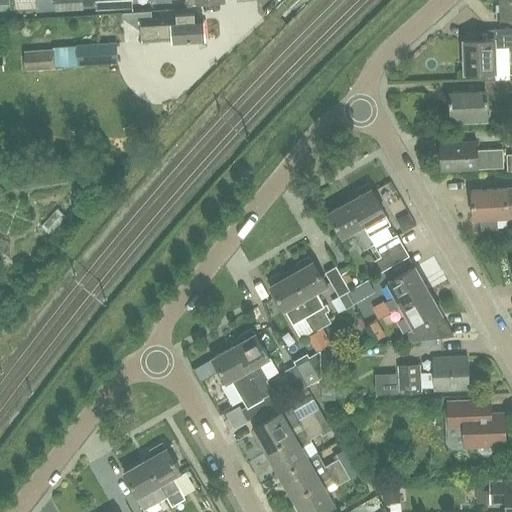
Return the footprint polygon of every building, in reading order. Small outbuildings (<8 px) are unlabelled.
[(54,0),(55,11),(84,10),(83,0),(54,0)] [(95,0),(96,10),(132,8),(132,0),(95,0)] [(511,0),(496,0),(498,18),(511,17),(511,0)] [(137,28),(143,28),(144,40),(172,38),(172,42),(204,40),(203,19),(194,19),(194,13),(176,15),(176,21),(172,21),(172,18),(152,19),(151,11),(123,13),(123,19),(137,28)] [(511,28),(500,29),(500,47),(511,46),(511,28)] [(465,72),(495,71),(494,39),(464,40),(465,72)] [(78,66),(118,63),(117,42),(76,44),(76,45),(78,66)] [(511,77),(484,79),(485,89),(450,91),(451,120),(487,119),(487,104),(504,103),(504,99),(511,98),(511,77)] [(477,149),(476,141),(440,142),(441,170),(504,167),(503,148),(477,149)] [(350,200),(370,236),(391,224),(385,213),(371,188),(368,183),(355,190),(358,195),(350,200)] [(511,186),(471,190),(473,218),(481,217),(482,229),(498,228),(497,216),(511,215),(511,186)] [(370,236),(350,200),(328,212),(342,237),(354,231),(364,249),(374,244),(369,237),(370,236)] [(409,214),(397,221),(404,233),(416,226),(409,214)] [(376,246),(382,257),(388,268),(409,255),(397,234),(376,246)] [(291,272),(322,326),(330,322),(325,312),(327,311),(316,292),(327,285),(310,254),(297,262),(300,267),(291,272)] [(339,296),(350,289),(336,265),(325,271),(339,296)] [(390,311),(429,289),(416,266),(387,282),(395,296),(385,302),(390,311)] [(314,331),(322,327),(322,326),(291,272),(282,277),(279,272),(266,279),(269,284),(290,321),(293,325),(305,318),(306,318),(314,331)] [(354,304),(374,293),(367,281),(347,292),(354,304)] [(442,313),(429,289),(390,311),(390,312),(401,306),(413,328),(408,331),(409,341),(444,337),(433,318),(442,313)] [(375,322),(367,327),(375,342),(383,337),(375,322)] [(330,342),(322,327),(314,331),(307,335),(316,351),(330,342)] [(272,391),(266,380),(268,378),(259,364),(269,358),(254,334),(233,346),(268,408),(279,402),(273,390),(272,391)] [(268,408),(233,346),(212,358),(226,383),(232,379),(241,396),(246,394),(251,403),(241,409),(247,420),(268,408)] [(433,372),(433,387),(433,390),(468,389),(467,355),(432,357),(433,372)] [(307,386),(320,378),(308,358),(295,365),(307,386)] [(421,373),(420,364),(397,366),(400,394),(422,393),(421,373)] [(296,392),(307,386),(295,365),(284,371),(296,392)] [(321,400),(347,399),(346,384),(321,385),(321,400)] [(483,400),(448,402),(449,423),(457,422),(457,431),(460,434),(464,434),(464,445),(478,445),(478,450),(482,453),(490,453),(494,450),(494,444),(505,444),(504,413),(492,414),(487,414),(484,411),(483,400)] [(265,452),(324,418),(319,408),(299,420),(293,410),(283,416),(281,412),(252,429),(255,434),(253,439),(258,447),(263,448),(265,452)] [(322,435),(331,430),(324,418),(265,452),(266,453),(268,452),(280,473),(307,458),(301,447),(312,441),(310,439),(321,432),(322,435)] [(165,449),(162,444),(149,451),(152,456),(145,460),(159,484),(172,506),(185,498),(173,476),(179,473),(166,448),(165,449)] [(280,473),(281,475),(282,476),(279,479),(283,487),(288,486),(294,497),(292,498),(293,499),(354,463),(346,449),(336,455),(338,459),(324,467),(326,470),(317,475),(307,458),(280,473)] [(159,484),(145,460),(123,473),(144,508),(158,500),(154,493),(161,489),(159,484)] [(360,473),(359,472),(354,463),(293,499),(300,511),(322,511),(334,505),(326,491),(336,486),(349,478),(360,473)] [(511,511),(511,478),(488,479),(489,503),(505,503),(504,511),(511,511)] [(383,489),(384,504),(400,503),(399,488),(383,489)]
